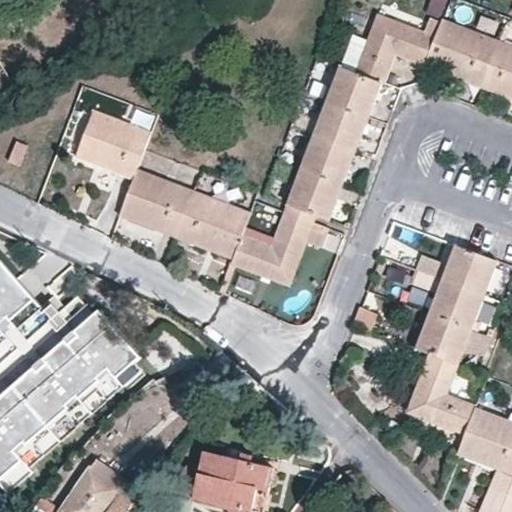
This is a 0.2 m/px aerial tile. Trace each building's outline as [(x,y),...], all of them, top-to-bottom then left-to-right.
[(429,0),(428,14),(444,15),(445,0),(429,0)] [(385,82),(396,54),(425,65),(442,21),(431,17),(425,31),(378,14),(356,71),(383,82),(385,82)] [(483,87),(501,40),(443,18),(442,21),(425,65),(483,87)] [(511,97),(511,44),(501,40),(483,87),(511,97)] [(370,117),(383,82),(356,71),(342,66),(329,100),(370,117)] [(356,151),(370,117),(329,100),(315,136),(356,151)] [(95,111),(78,156),(134,178),(138,169),(146,149),(152,132),(95,111)] [(343,186),(356,151),(315,136),(302,170),(343,186)] [(27,144),(18,141),(11,160),(20,164),(27,144)] [(134,178),(121,215),(177,237),(195,190),(138,169),(134,178)] [(302,170),(289,204),(318,215),(330,219),(343,186),(302,170)] [(244,234),(251,212),(195,190),(177,237),(235,257),(244,234)] [(289,204),(286,212),(315,222),(318,215),(289,204)] [(232,263),(290,285),(308,240),(319,244),(326,227),(315,222),(286,212),(273,245),(244,234),(235,257),(232,263)] [(450,264),(445,279),(487,295),(500,260),(458,244),(450,264)] [(0,478),(22,459),(14,450),(23,442),(26,445),(68,408),(65,405),(75,397),(77,400),(99,381),(96,378),(106,370),(114,379),(139,358),(98,311),(92,316),(76,297),(58,313),(6,253),(2,257),(0,258),(0,478)] [(425,255),(419,269),(445,279),(450,264),(425,255)] [(419,269),(416,278),(441,288),(445,279),(419,269)] [(441,288),(432,313),(474,330),(487,295),(445,279),(441,288)] [(360,305),(355,320),(370,326),(376,311),(360,305)] [(461,365),(474,330),(432,313),(419,348),(431,353),(461,365)] [(461,365),(431,353),(409,411),(466,433),(477,407),(477,403),(450,394),(461,365)] [(111,395),(140,370),(133,363),(114,379),(106,370),(96,378),(99,381),(111,395)] [(77,400),(75,397),(65,405),(68,408),(80,422),(89,414),(77,400)] [(466,433),(460,453),(511,472),(511,420),(477,407),(466,433)] [(26,445),(23,442),(14,450),(22,459),(28,467),(38,459),(26,445)] [(168,491),(194,495),(229,502),(228,510),(239,511),(262,511),(272,467),(205,453),(202,466),(189,464),(168,491)] [(0,484),(7,492),(32,471),(28,467),(22,459),(0,478),(0,484)] [(135,500),(143,490),(98,459),(90,469),(135,500)] [(127,511),(135,500),(90,469),(62,511),(41,496),(35,504),(46,511),(127,511)] [(194,495),(193,503),(228,510),(229,502),(194,495)]
